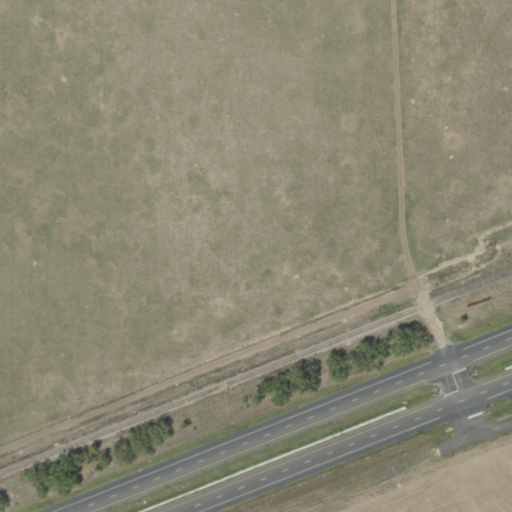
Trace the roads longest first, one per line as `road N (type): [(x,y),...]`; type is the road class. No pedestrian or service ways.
road 1 (trunk): [(511,336),(75,511)]
road 2 (trunk): [(184,511),(511,381)]
